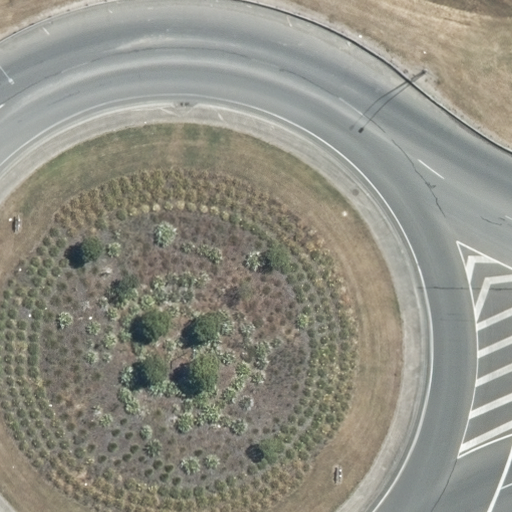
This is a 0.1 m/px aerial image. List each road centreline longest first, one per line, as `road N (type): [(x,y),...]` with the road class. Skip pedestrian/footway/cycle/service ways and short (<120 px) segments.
road 1 (secondary): [(0,109),(32,85),(88,65),(150,50),(221,54),(334,97),(385,138)]
road 2 (secondary): [(385,138),(442,276),(451,326),(447,384),(415,511)]
road 3 (secondary): [(385,138),(511,225)]
